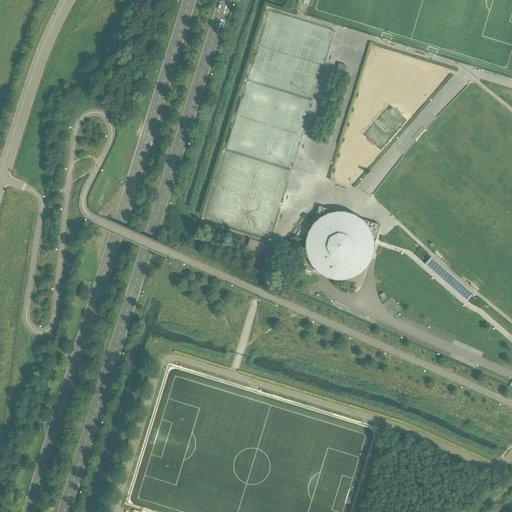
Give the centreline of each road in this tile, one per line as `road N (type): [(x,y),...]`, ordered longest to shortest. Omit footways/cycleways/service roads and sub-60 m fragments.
road 1 (secondary): [(191,0),(30,511)]
road 2 (secondary): [(66,511),(226,0)]
road 3 (unknown): [(0,225),(11,193),(30,190),(31,181),(17,172),(84,0)]
